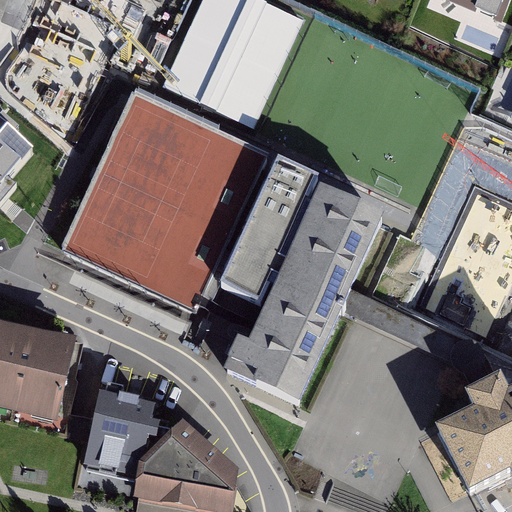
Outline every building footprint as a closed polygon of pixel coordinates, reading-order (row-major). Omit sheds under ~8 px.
[(100,0),(68,83),(115,101),(154,0),(100,0)] [(263,122),(304,1),(299,0),(198,0),(170,86),(193,94),(204,59),(197,56),(204,36),(243,49),(242,52),(251,55),(244,75),(216,66),(204,102),(263,122)] [(511,5),(511,0),(438,0),(438,1),(503,27),(511,5)] [(511,89),(502,101),(511,109),(511,89)] [(0,187),(42,138),(2,104),(0,106),(0,187)] [(285,156),(224,288),(268,308),(256,335),(247,331),(228,372),(305,408),(328,358),(398,207),(285,156)] [(87,338),(0,315),(0,401),(67,418),(87,338)] [(511,482),(511,400),(510,401),(502,386),(464,404),(473,421),(436,439),(468,504),(511,482)] [(83,479),(133,491),(152,412),(103,400),(83,479)] [(235,511),(239,479),(183,433),(149,464),(135,511),(235,511)]
